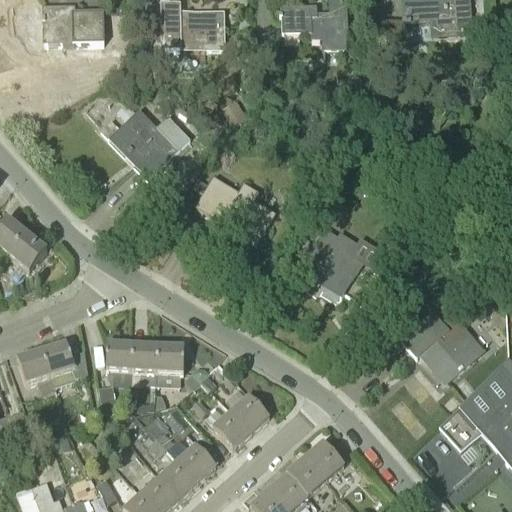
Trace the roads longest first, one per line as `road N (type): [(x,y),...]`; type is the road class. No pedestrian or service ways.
road 1 (residential): [(327,401),(118,270)]
road 2 (residential): [(118,270),(80,246),(0,158)]
road 3 (residential): [(327,401),(207,511)]
road 4 (residential): [(427,511),(327,401)]
road 5 (residential): [(0,340),(99,295),(118,270)]
